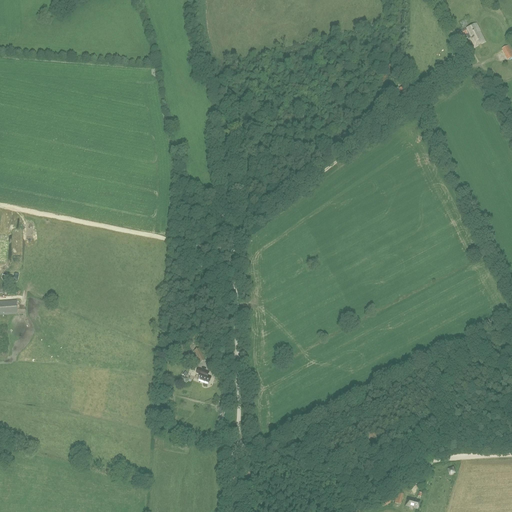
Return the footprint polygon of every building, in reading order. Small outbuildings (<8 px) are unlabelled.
[(456,35),(458,39),(466,35),(468,40),(470,39),(474,47),(478,45),(477,43),(480,41),(481,44),(485,41),(479,31),(480,31),(476,24),(456,35)] [(407,86),(399,89),(403,98),(411,94),(407,86)] [(400,99),(398,95),(396,92),(392,95),(393,98),(397,104),(400,102),(401,102),(400,99)] [(16,301),(3,302),(0,302),(0,315),(17,314),(16,301)] [(194,352),(198,360),(200,363),(205,360),(199,349),(194,352)] [(209,385),(211,378),(207,377),(209,372),(198,368),(197,374),(200,375),(198,381),(209,385)] [(395,503),(401,505),(404,495),(397,493),(395,503)] [(385,506),(391,502),(388,497),(382,500),(385,506)] [(413,508),(417,509),(420,501),(408,497),(407,500),(408,501),(407,503),(406,503),(405,506),(410,507),(410,506),(413,507),(413,508)]
